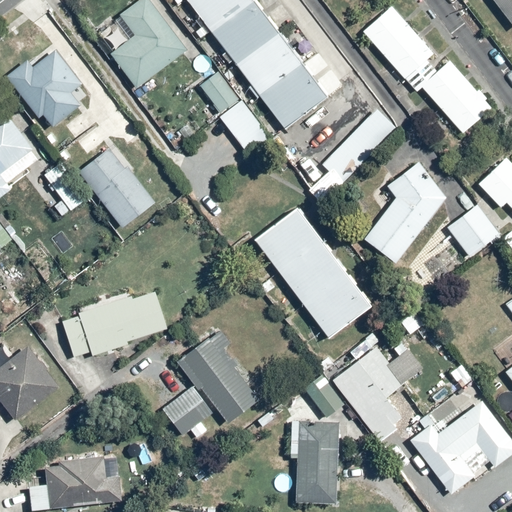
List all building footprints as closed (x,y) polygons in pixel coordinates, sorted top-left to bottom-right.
[(184,49),(147,0),(138,0),(118,15),(133,35),(110,52),(136,86),(184,49)] [(277,32),(292,21),(276,0),(185,0),(234,63),(283,128),(326,96),(277,32)] [(511,0),(492,0),(511,26),(511,0)] [(426,60),(434,54),(391,4),(361,30),(414,92),(420,87),(437,72),(426,60)] [(84,81),(54,43),(30,63),(26,58),(5,75),(38,116),(42,113),(52,125),(78,104),(70,93),(84,81)] [(437,72),(420,87),(460,133),(490,107),(451,61),(437,72)] [(239,102),(217,71),(198,84),(221,115),(219,117),(246,154),(268,137),(241,100),(239,102)] [(32,150),(0,106),(0,195),(9,189),(6,184),(39,160),(32,150)] [(396,128),(376,108),(320,164),(340,184),(364,160),(396,128)] [(153,202),(108,145),(77,170),(122,227),(153,202)] [(511,162),(505,155),(477,183),(499,206),(504,201),(505,202),(511,209),(511,162)] [(87,197),(60,160),(42,174),(61,200),(49,209),(57,219),(87,197)] [(396,262),(444,197),(417,160),(385,185),(395,197),(364,238),(396,262)] [(498,233),(476,204),(446,226),(468,255),(498,233)] [(372,303),(298,205),(253,239),(327,337),(372,303)] [(0,245),(10,237),(0,224),(0,245)] [(511,227),(501,237),(511,251),(511,227)] [(12,258),(2,264),(20,291),(30,284),(12,258)] [(130,293),(76,311),(77,314),(56,321),(48,308),(29,323),(58,364),(72,359),(90,353),(91,357),(128,344),(126,341),(166,328),(153,290),(131,297),(130,293)] [(414,311),(400,320),(409,334),(423,325),(414,311)] [(209,429),(202,420),(216,409),(225,422),(256,398),(242,380),(234,369),(238,365),(211,330),(175,358),(195,382),(161,409),(182,436),(189,431),(196,439),(209,429)] [(0,363),(0,403),(12,420),(60,386),(28,343),(0,363)] [(422,367),(406,348),(386,364),(373,348),(331,381),(379,440),(404,420),(386,396),(422,367)] [(342,405),(321,375),(303,387),(325,417),(342,405)] [(511,451),(511,441),(480,400),(447,425),(440,416),(409,440),(449,492),(489,461),(493,466),(511,451)] [(337,420),(287,419),(286,455),(296,456),(295,501),(335,502),(337,420)] [(103,476),(100,455),(44,463),(46,483),(28,486),(31,511),(63,507),(91,503),(122,500),(119,474),(103,476)]
